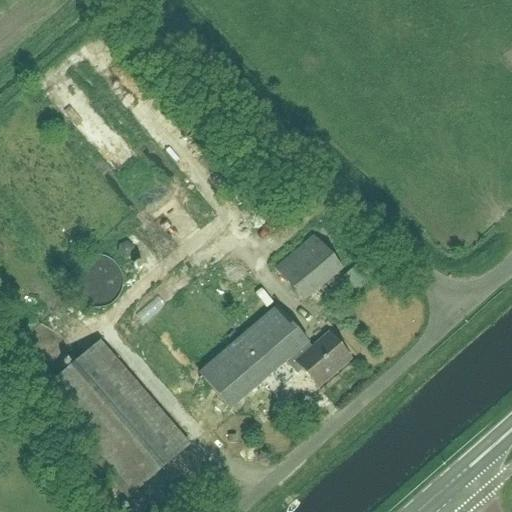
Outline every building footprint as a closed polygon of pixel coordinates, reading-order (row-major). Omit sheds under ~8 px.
[(104,120),(90,103),(88,105),(68,83),(52,97),(86,136),(104,120)] [(121,177),(141,156),(124,141),(105,163),(121,177)] [(178,247),(191,238),(156,188),(143,196),(178,247)] [(301,302),(340,270),(313,237),(274,269),(301,302)] [(290,370),(296,365),(316,389),(348,360),(327,335),(311,349),(275,308),(198,375),(230,411),(285,363),(290,370)] [(188,447),(99,343),(44,391),(103,460),(98,465),(127,499),(188,447)] [(205,439),(198,445),(214,464),(221,459),(205,439)]
